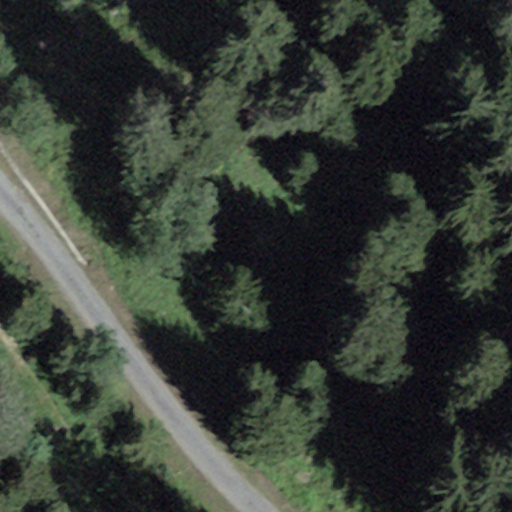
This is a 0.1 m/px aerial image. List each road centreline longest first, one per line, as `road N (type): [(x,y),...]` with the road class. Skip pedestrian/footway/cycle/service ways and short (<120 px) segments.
road 1 (track): [(261,511),(211,467),(0,177)]
road 2 (track): [(0,340),(8,368),(76,460),(96,511)]
